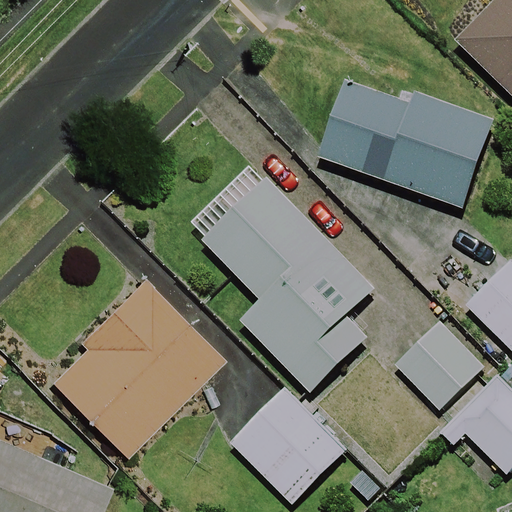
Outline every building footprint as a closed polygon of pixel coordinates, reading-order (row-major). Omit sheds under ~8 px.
[(511,0),(502,0),(453,46),(511,110),(511,0)] [(407,108),(349,86),(320,164),(462,217),(495,128),(411,97),(407,108)] [(373,298),(266,183),(202,244),(261,307),(241,326),(310,400),(367,346),(346,323),(373,298)] [(511,361),(511,258),(509,255),(457,308),(511,361)] [(228,357),(142,272),(76,338),(87,349),(51,386),(126,460),(228,357)] [(483,375),(441,330),(396,371),(437,417),(483,375)] [(511,366),(494,384),(511,401),(511,366)] [(511,477),(511,401),(494,384),(440,440),(456,457),(466,447),(505,485),(511,477)] [(230,449),(292,511),(304,499),(317,511),(319,511),(350,481),(336,467),(346,457),(285,395),(230,449)] [(101,511),(109,495),(0,445),(0,511),(101,511)]
